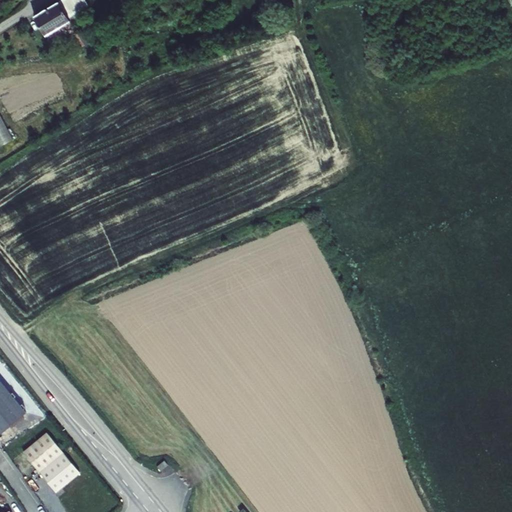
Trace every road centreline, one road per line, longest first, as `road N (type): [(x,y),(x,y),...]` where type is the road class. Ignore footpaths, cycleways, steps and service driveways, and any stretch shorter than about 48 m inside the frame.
road 1 (secondary): [(166,511),(0,318)]
road 2 (secondary): [(0,331),(144,511)]
